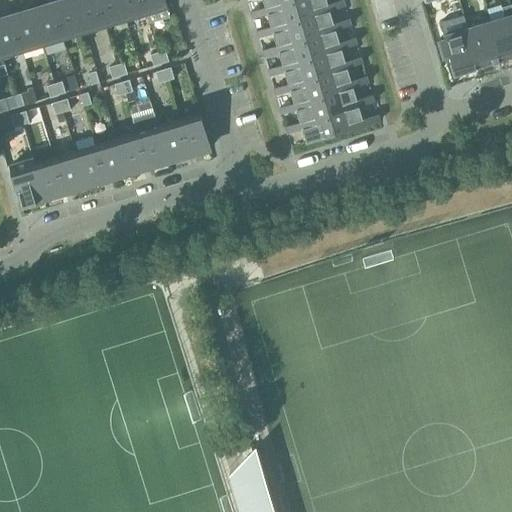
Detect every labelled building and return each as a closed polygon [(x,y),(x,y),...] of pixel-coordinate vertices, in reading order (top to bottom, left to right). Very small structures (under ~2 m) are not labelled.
[(74,0),(67,0),(54,4),(64,38),(85,32),(74,0)] [(97,0),(74,0),(85,32),(105,26),(97,0)] [(119,0),(97,0),(105,26),(126,20),(119,0)] [(142,0),(119,0),(127,24),(148,17),(147,13),(142,0)] [(165,0),(142,0),(147,13),(168,7),(165,0)] [(288,0),(266,7),(251,12),(253,18),(268,14),(271,26),(301,17),(295,0),(288,0)] [(327,0),(295,0),(301,17),(301,19),(330,10),(345,6),(343,0),(340,0),(328,4),(327,0)] [(54,4),(33,10),(43,45),(63,39),(64,38),(54,4)] [(505,16),(491,21),(502,59),(511,55),(511,8),(511,4),(502,7),(505,16)] [(33,10),(12,17),(22,51),(43,45),(33,10)] [(330,10),(301,19),(306,36),(307,38),(336,29),(351,25),(349,18),(334,23),(330,10)] [(438,41),(437,41),(437,42),(438,42),(443,59),(443,60),(443,61),(444,60),(451,58),(456,73),(479,66),(468,28),(464,15),(440,22),(444,35),(445,39),(438,42),(438,41)] [(12,17),(0,20),(0,51),(2,57),(22,51),(12,17)] [(271,26),(257,31),(259,37),(273,33),(277,45),(306,36),(301,19),(301,17),(271,26)] [(491,21),(468,28),(479,66),(502,59),(491,21)] [(336,29),(307,38),(312,56),(313,57),(342,48),(357,44),(355,37),(340,42),(336,29)] [(277,45),(262,50),(264,56),(279,52),(283,65),(312,56),(307,38),(306,36),(277,45)] [(342,48),(313,57),(318,75),(318,76),(348,68),(362,63),(360,57),(346,61),(342,48)] [(166,50),(158,52),(162,64),(169,61),(166,50)] [(158,52),(151,54),(154,66),(162,64),(158,52)] [(283,65),(268,69),(270,75),(285,71),(289,84),(318,75),(313,57),(312,56),(283,65)] [(124,62),(117,64),(120,76),(128,74),(124,62)] [(117,64),(109,67),(113,78),(120,76),(117,64)] [(171,67),(163,69),(167,81),(175,78),(171,67)] [(348,68),(318,76),(324,94),(324,95),(353,87),(368,82),(366,76),(351,80),(348,68)] [(163,69),(156,72),(159,83),(167,81),(163,69)] [(96,71),(89,73),(92,85),(100,82),(96,71)] [(289,84),(274,88),(276,95),(291,90),(295,103),(324,94),(318,76),(318,75),(289,84)] [(130,79),(122,82),(126,93),(133,91),(130,79)] [(63,81),(55,83),(58,95),(66,92),(63,81)] [(122,82),(114,84),(118,96),(126,93),(122,82)] [(55,83),(47,85),(51,97),(58,95),(55,83)] [(353,87),(324,95),(329,113),(330,115),(359,106),(374,101),(372,95),(357,99),(353,87)] [(88,92),(81,94),(84,106),(92,103),(88,92)] [(21,93),(13,96),(17,107),(25,105),(21,93)] [(295,103),(280,107),(282,114),(297,109),(300,122),(329,113),(324,95),(324,94),(295,103)] [(13,96),(6,98),(9,109),(17,107),(13,96)] [(68,98),(60,101),(64,112),(71,110),(68,98)] [(60,101),(52,103),(56,114),(64,112),(60,101)] [(359,106),(330,115),(336,134),(339,133),(352,129),(367,124),(380,120),(378,114),(363,119),(359,106)] [(26,111),(19,113),(22,124),(30,122),(26,111)] [(19,113),(11,115),(14,127),(22,124),(19,113)] [(200,113),(179,119),(189,154),(210,147),(200,113)] [(300,122),(286,126),(287,133),(302,128),(306,143),(319,139),(331,135),(336,134),(330,115),(329,113),(300,122)] [(179,119),(158,126),(168,160),(189,154),(179,119)] [(158,126),(137,132),(148,166),(168,160),(158,126)] [(137,132),(117,138),(127,172),(148,166),(137,132)] [(117,138),(96,144),(106,178),(127,172),(117,138)] [(96,144),(75,151),(85,185),(106,178),(96,144)] [(75,151),(55,157),(65,191),(85,185),(75,151)] [(33,158),(32,159),(44,197),(65,191),(55,157),(35,163),(33,158)] [(32,159),(11,165),(23,204),(44,197),(32,159)] [(238,464),(229,474),(240,511),(269,511),(249,444),(234,461),(238,464)]
